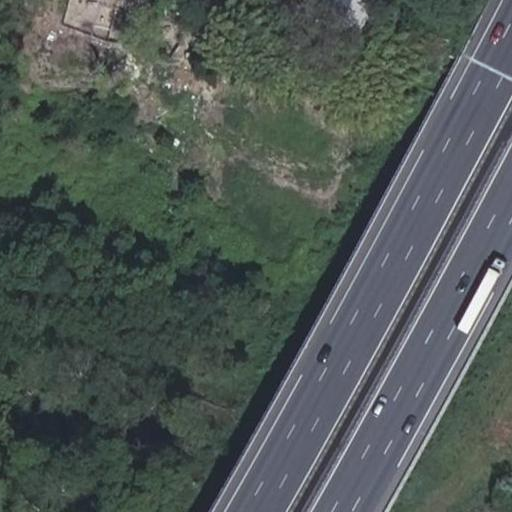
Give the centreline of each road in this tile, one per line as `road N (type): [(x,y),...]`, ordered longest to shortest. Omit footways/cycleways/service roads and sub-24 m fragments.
road 1 (motorway): [(511,40),(417,227),(251,511)]
road 2 (motorway): [(346,511),(511,210)]
